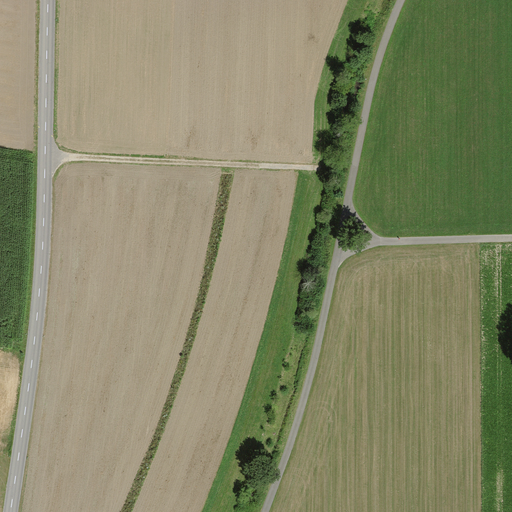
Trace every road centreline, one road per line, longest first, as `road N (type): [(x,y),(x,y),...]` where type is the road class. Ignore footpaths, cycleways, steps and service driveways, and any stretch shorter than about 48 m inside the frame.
road 1 (track): [(401,0),(370,90),(304,394),(264,511)]
road 2 (secondary): [(47,0),(39,288),(11,511)]
road 3 (track): [(45,157),(314,167)]
road 4 (track): [(345,199),(378,241),(511,237)]
